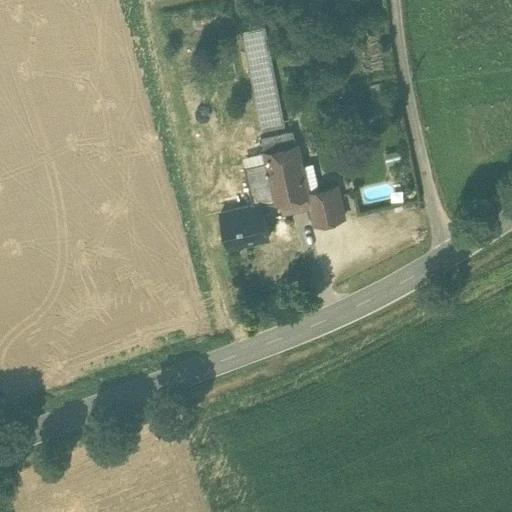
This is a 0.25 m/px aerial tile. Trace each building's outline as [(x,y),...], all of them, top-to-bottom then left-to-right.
[(285,124),(264,25),(242,29),(262,129),(285,124)] [(297,108),(304,96),(293,89),(285,101),(297,108)] [(294,127),(261,134),(266,153),(265,153),(268,168),(276,199),(282,198),(284,207),(287,208),(311,203),(309,191),(302,164),(294,127)] [(244,158),(248,173),(268,168),(265,153),(244,158)] [(313,162),(302,164),(309,191),(319,189),(313,162)] [(255,203),(222,211),(230,244),(269,236),(261,203),(276,200),(276,199),(268,168),(248,173),(252,192),(255,203)] [(319,189),(309,191),(311,203),(316,222),(345,215),(338,184),(319,189)] [(220,200),(222,211),(255,203),(252,192),(220,200)]
